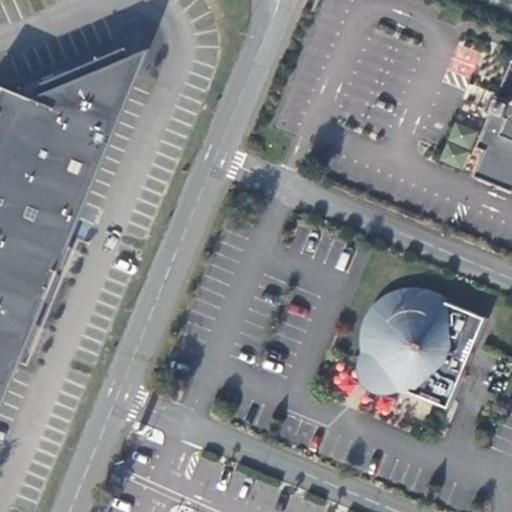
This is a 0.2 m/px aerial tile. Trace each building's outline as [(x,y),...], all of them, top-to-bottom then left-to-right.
[(448,69),(470,79),(482,54),(460,43),(448,69)] [(0,368),(10,343),(24,349),(35,322),(21,316),(42,265),(56,271),(67,244),(54,238),(138,47),(22,96),(0,86),(0,368)] [(511,189),(511,73),(497,111),(482,147),(490,151),(479,176),(511,189)] [(450,124),(441,163),(466,168),(474,129),(450,124)] [(452,408),(489,318),(434,296),(431,294),(423,293),(416,292),(408,293),(401,295),(394,298),(385,304),(380,309),(376,315),(372,321),(370,329),(368,336),(368,341),(369,349),(371,356),(365,358),(367,379),(376,388),(397,391),(399,386),(452,408)]
